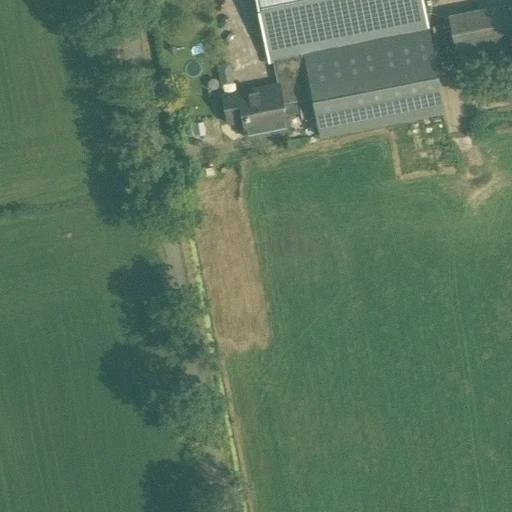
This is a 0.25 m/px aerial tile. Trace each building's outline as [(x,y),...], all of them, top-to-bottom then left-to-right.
[(242,112),(283,105),(296,102),(309,99),(301,58),(304,57),(320,139),(446,114),(428,33),(421,0),(257,0),(270,64),(274,63),(278,85),(248,91),(248,93),(223,98),(229,125),(244,122),(242,112)] [(460,69),(511,58),(511,5),(450,18),(460,69)] [(230,68),(218,71),(222,95),(235,92),(230,68)] [(247,139),(288,131),(285,116),(298,114),(296,102),(283,105),(242,112),(244,122),(247,139)] [(313,103),(302,106),(305,119),(315,117),(313,103)]
